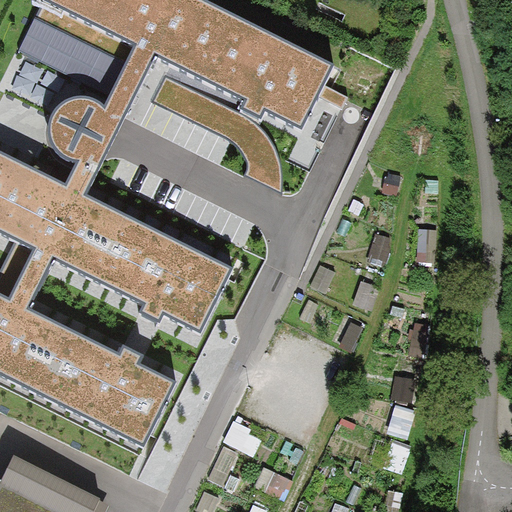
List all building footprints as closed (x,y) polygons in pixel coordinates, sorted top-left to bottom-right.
[(266,116),(301,133),(334,68),(197,0),(44,0),(42,4),(135,51),(155,60),(246,105),(242,113),(262,123),(266,116)] [(89,196),(155,60),(135,51),(107,108),(98,104),(90,102),(84,102),(78,102),(71,104),(65,107),(58,113),(54,121),(52,128),(51,136),(52,144),(55,152),(60,158),(67,163),(78,168),(69,186),(89,196)] [(250,121),(238,116),(159,78),(153,90),(148,101),(227,140),(239,146),(245,155),(248,164),(249,172),(247,178),(265,187),(280,195),(284,180),(284,169),(281,157),(275,145),(269,136),(259,127),(250,121)] [(0,113),(0,114),(29,127),(40,101),(10,89),(0,113)] [(164,320),(202,338),(237,269),(89,196),(69,186),(0,151),(0,237),(34,255),(55,265),(145,309),(141,316),(162,326),(164,320)] [(33,310),(55,265),(34,255),(12,300),(33,310)] [(0,379),(147,452),(182,382),(144,363),(147,357),(126,347),(123,354),(33,310),(12,300),(0,293),(0,379)] [(408,443),(417,417),(401,412),(393,437),(408,443)] [(255,461),(264,442),(236,429),(227,448),(255,461)] [(390,472),(405,476),(411,451),(396,448),(390,472)] [(222,452),(214,486),(229,490),(238,456),(222,452)] [(0,485),(0,486),(0,511),(95,511),(100,503),(16,460),(2,487),(0,485)] [(267,473),(259,492),(288,505),(296,486),(267,473)]
